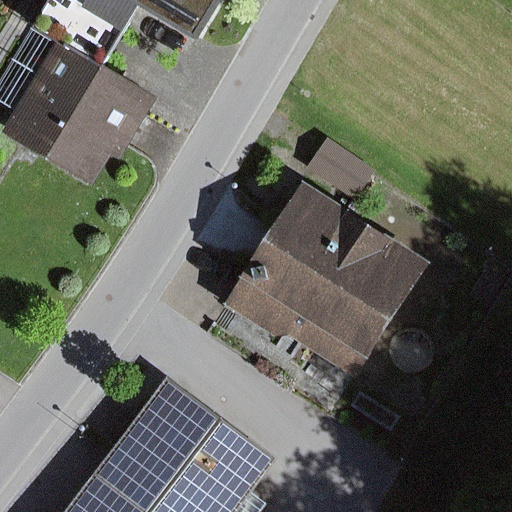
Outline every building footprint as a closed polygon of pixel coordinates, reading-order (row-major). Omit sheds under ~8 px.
[(241,0),(108,0),(103,8),(144,32),(160,5),(218,39),(241,0)] [(169,99),(69,41),(15,134),(106,187),(125,155),(133,160),(169,99)] [(381,173),(331,140),(313,168),(362,201),(381,173)] [(369,379),(443,264),(313,181),(232,306),(280,337),(297,332),(369,379)] [(288,459),(177,378),(77,511),(273,511),(279,505),(262,494),(288,459)]
